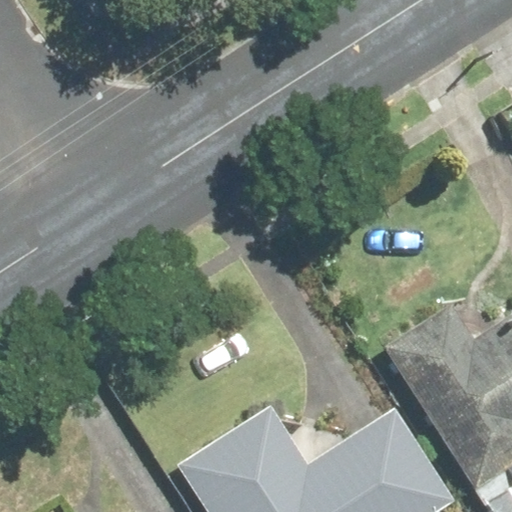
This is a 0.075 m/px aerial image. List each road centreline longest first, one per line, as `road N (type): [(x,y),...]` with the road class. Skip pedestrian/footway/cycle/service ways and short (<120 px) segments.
road 1 (residential): [(425,0),(95,213)]
road 2 (residential): [(0,63),(95,213)]
